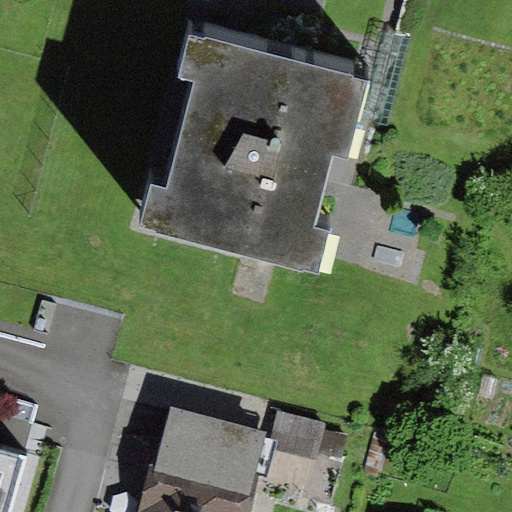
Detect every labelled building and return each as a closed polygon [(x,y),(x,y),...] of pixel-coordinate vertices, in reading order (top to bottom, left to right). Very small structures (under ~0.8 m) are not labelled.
[(372,97),(190,50),(179,93),(195,97),(168,201),(155,198),(143,242),(317,287),(327,250),(311,245),(331,169),(352,175),(372,97)] [(245,511),(266,435),(170,409),(142,511),(245,511)] [(325,425),(280,413),(270,449),(314,462),(317,455),(323,430),(325,425)] [(348,436),(323,430),(317,455),(341,461),(348,436)] [(0,511),(7,511),(20,468),(0,462),(0,511)]
